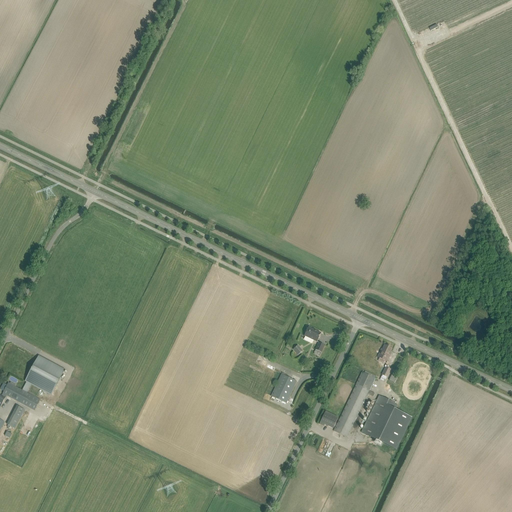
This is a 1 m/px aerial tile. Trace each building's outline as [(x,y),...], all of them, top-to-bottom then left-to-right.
[(304,336),(313,340),(317,342),(321,333),(309,327),(306,332),(304,336)] [(322,353),(325,345),(319,343),(317,347),(316,350),(314,354),(320,357),(322,353)] [(378,357),(382,359),(387,362),(392,352),(391,352),(392,348),(385,345),(383,349),(382,349),(378,357)] [(298,355),(302,351),(298,346),(294,349),(298,355)] [(236,355),(214,414),(249,427),(272,369),(236,355)] [(22,390),(15,387),(16,385),(11,382),(10,384),(9,383),(2,396),(0,395),(0,407),(0,408),(7,396),(34,411),(40,400),(27,393),(32,384),(52,395),(65,370),(38,356),(25,381),(27,381),(22,390)] [(387,377),(391,369),(386,367),(382,375),(387,377)] [(367,374),(364,373),(362,372),(334,431),(338,433),(347,437),(366,398),(368,394),(373,396),(373,397),(375,393),(369,391),(375,379),(367,374)] [(281,374),(271,396),(286,404),(297,382),(281,374)] [(361,433),(375,439),(374,442),(381,446),(383,443),(396,450),(412,417),(396,409),(398,405),(379,396),(361,433)] [(15,429),(25,410),(17,405),(7,425),(15,429)] [(338,417),(326,411),(319,424),(324,427),(325,425),(333,429),(338,417)]
